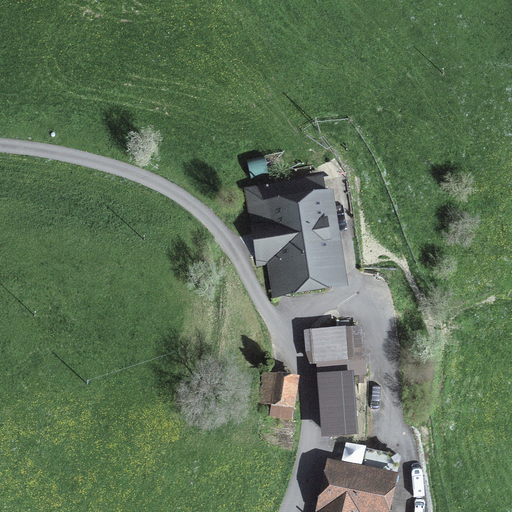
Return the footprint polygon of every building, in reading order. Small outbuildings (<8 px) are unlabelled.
[(268,258),(273,287),(333,277),(317,179),(259,189),(266,227),(253,229),(258,259),(268,258)] [(312,335),(314,364),(363,360),(360,331),(312,335)] [(292,377),(264,374),(261,403),(274,404),(274,400),(289,402),(292,377)] [(331,437),(357,434),(352,374),(325,377),(331,437)] [(325,511),(383,511),(396,456),(340,444),(325,511)]
